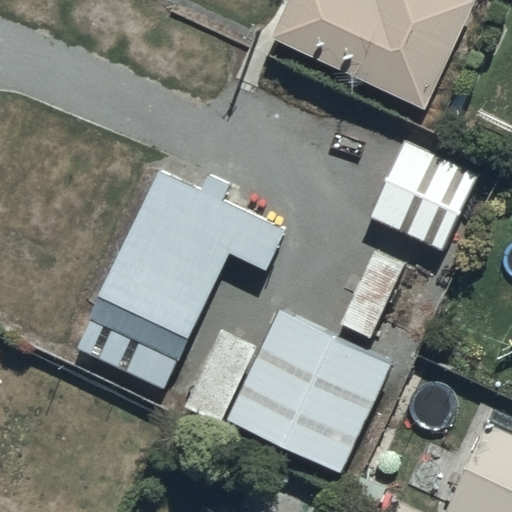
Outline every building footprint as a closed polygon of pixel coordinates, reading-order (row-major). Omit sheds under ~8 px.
[(431,99),(475,0),(288,0),(277,25),(431,99)] [(485,163),(408,128),(373,205),(450,240),(485,163)] [(204,182),(162,161),(81,340),(169,380),(232,242),(271,260),(288,222),(225,193),(232,179),(210,169),(204,182)] [(412,249),(380,233),(345,309),(378,323),(412,249)] [(346,464),(398,349),(286,292),(266,331),(230,312),(189,393),(226,412),(229,406),(346,464)] [(473,511),(511,511),(511,416),(495,408),(450,501),(473,511)]
